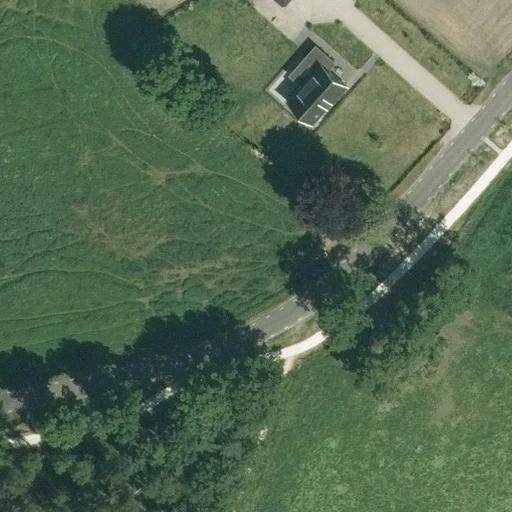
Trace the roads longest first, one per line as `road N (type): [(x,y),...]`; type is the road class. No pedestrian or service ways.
road 1 (tertiary): [(0,404),(211,354),(306,303),(358,261),(511,88)]
road 2 (track): [(235,511),(291,352)]
